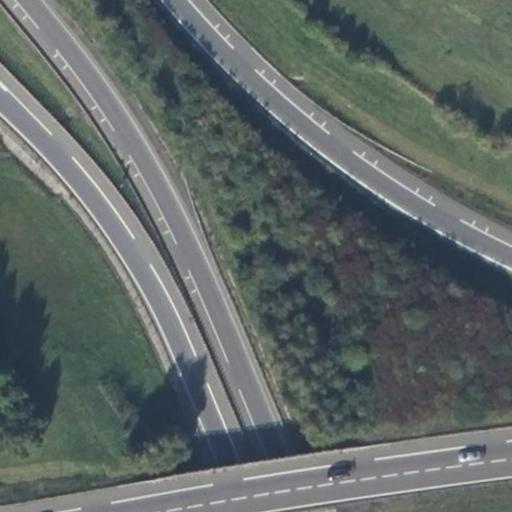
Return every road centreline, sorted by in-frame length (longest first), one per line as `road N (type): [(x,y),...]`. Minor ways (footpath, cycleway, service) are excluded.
road 1 (trunk): [(25,0),(122,126),(188,248),(300,511)]
road 2 (trunk): [(254,511),(142,266),(74,173),(0,97)]
road 3 (trunk): [(511,259),(300,123),(174,0)]
road 4 (trunk): [(511,458),(171,511)]
